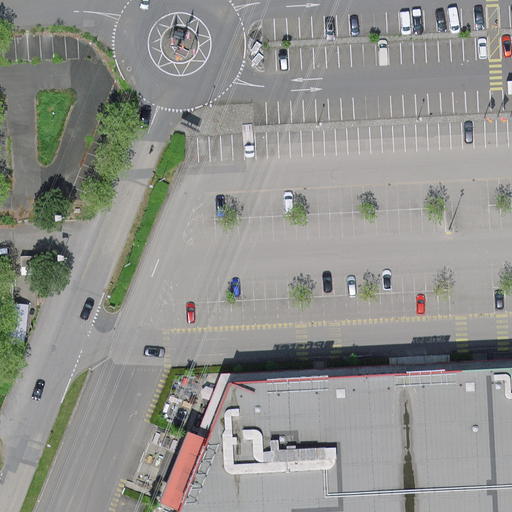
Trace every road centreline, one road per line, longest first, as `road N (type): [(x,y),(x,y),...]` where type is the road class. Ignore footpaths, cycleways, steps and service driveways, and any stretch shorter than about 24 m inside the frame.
road 1 (residential): [(167,94),(2,511)]
road 2 (residential): [(167,94),(206,89),(229,58),(227,28),(196,0)]
